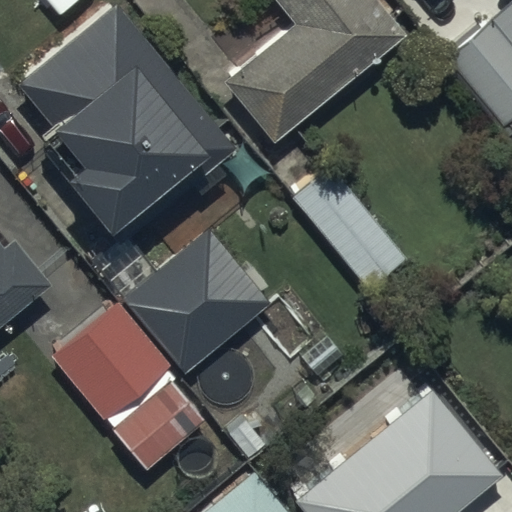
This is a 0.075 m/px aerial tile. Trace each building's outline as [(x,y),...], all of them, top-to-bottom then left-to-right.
[(227,128),(118,0),(83,0),(11,61),(67,127),(49,142),(94,195),(89,199),(109,222),(85,242),(181,354),(262,285),(199,211),(151,253),(123,220),(183,169),(193,180),(220,158),(208,144),(227,128)] [(398,14),(386,0),(283,0),(287,4),(215,63),(265,123),(398,14)] [(511,0),(488,0),(435,42),(511,139),(511,0)] [(320,153),(284,183),(361,274),(397,244),(320,153)] [(0,300),(40,268),(2,220),(0,221),(0,300)] [(163,349),(111,286),(98,297),(93,292),(52,327),(56,332),(46,340),(141,454),(196,409),(165,372),(172,367),(159,352),(163,349)] [(511,511),(511,461),(507,455),(465,488),(484,511),(511,511)] [(293,511),(248,459),(184,511),(293,511)]
